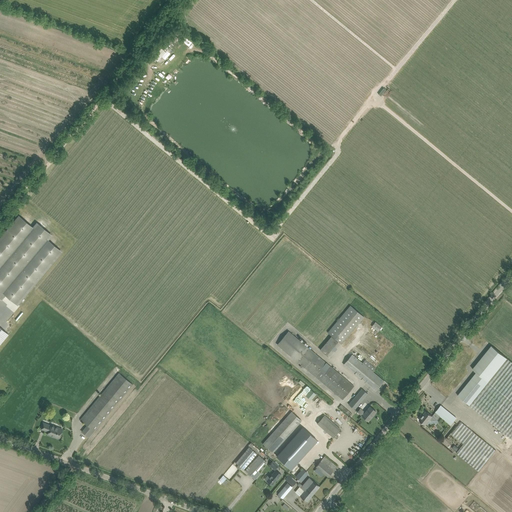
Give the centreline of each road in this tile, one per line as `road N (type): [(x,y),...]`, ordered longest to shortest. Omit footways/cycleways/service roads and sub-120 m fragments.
road 1 (unclassified): [(331,500),(511,277)]
road 2 (track): [(0,215),(185,0)]
road 3 (unclassified): [(209,511),(0,434)]
